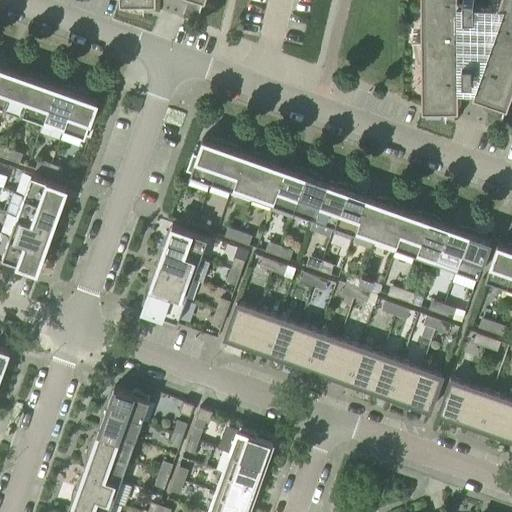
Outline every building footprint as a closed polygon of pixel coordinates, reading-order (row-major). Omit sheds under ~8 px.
[(511,0),(422,0),(423,97),(460,96),(459,74),(476,74),(474,80),(508,92),(511,81),(511,0)] [(0,104),(3,106),(15,70),(8,68),(8,66),(6,64),(3,63),(1,61),(0,60),(0,104)] [(23,113),(37,74),(34,73),(31,72),(28,72),(23,72),(23,73),(15,70),(3,106),(23,113)] [(43,120),(56,85),(48,82),(49,81),(46,79),(44,77),(41,76),(39,74),(37,74),(23,113),(43,120)] [(64,127),(77,88),(75,87),(72,87),(69,86),(64,86),(64,88),(56,85),(43,120),(64,127)] [(82,90),(77,88),(64,127),(85,135),(86,133),(89,134),(95,119),(91,118),(97,100),(89,97),(89,95),(87,93),(85,92),(82,90)] [(212,180),(226,141),(223,140),(220,139),(217,139),(212,139),(212,140),(203,137),(197,155),(193,154),(187,169),(191,171),(190,173),(212,180)] [(232,187),(245,152),(237,149),(237,148),(235,146),(233,144),(230,143),(226,141),(212,180),(232,187)] [(0,145),(0,155),(7,158),(10,148),(0,145)] [(21,152),(10,148),(7,158),(17,162),(21,152)] [(252,195),(266,155),(263,155),(261,154),(258,154),(253,154),(252,155),(245,152),(232,187),(252,195)] [(273,202),(285,166),(278,164),(278,163),(276,161),(273,159),(271,157),(266,155),(252,195),(273,202)] [(49,168),(51,163),(41,159),(37,169),(47,172),(49,168)] [(51,163),(49,168),(47,172),(58,176),(61,166),(51,163)] [(293,209),(307,170),(304,169),(301,168),(298,168),(295,168),(293,168),(293,169),(285,166),(273,202),(293,209)] [(314,216),(326,181),(318,178),(319,177),(316,175),(314,173),(311,172),(309,171),(307,170),(293,209),(314,216)] [(31,173),(24,195),(63,208),(64,206),(64,203),(65,200),(65,197),(65,195),(64,194),(67,186),(31,173)] [(334,224),(348,185),(345,184),(343,183),(340,183),(337,183),(335,183),(334,184),(326,181),(314,216),(334,224)] [(355,231),(367,196),(359,193),(360,192),(358,190),(355,188),(353,187),(348,185),(334,224),(355,231)] [(62,210),(63,208),(24,195),(16,215),(52,227),(55,220),(56,220),(58,218),(60,215),(61,213),(62,210)] [(375,238),(389,199),(386,198),(383,198),(380,197),(377,197),(375,197),(375,198),(367,196),(355,231),(375,238)] [(395,246),(408,210),(400,207),(401,206),(398,204),(396,202),(393,201),(391,200),(389,199),(375,238),(395,246)] [(416,253),(430,214),(427,213),(424,212),(421,212),(418,212),(416,212),(416,213),(408,210),(395,246),(416,253)] [(195,225),(199,216),(189,212),(185,222),(195,225)] [(436,260),(449,225),(441,222),(441,221),(439,219),(437,217),(434,216),(431,214),(430,214),(416,253),(436,260)] [(49,235),(52,227),(16,215),(9,235),(48,249),(49,246),(50,243),(50,240),(50,237),(50,236),(49,235)] [(209,219),(199,216),(195,225),(206,229),(209,219)] [(161,242),(161,243),(200,257),(208,236),(172,223),(169,232),(168,232),(166,234),(164,236),(163,239),(161,242)] [(456,267),(470,228),(467,227),(464,227),(461,226),(457,226),(456,227),(449,225),(436,260),(456,267)] [(236,240),(240,230),(229,226),(226,236),(236,240)] [(472,229),(470,228),(456,267),(478,275),(490,239),(482,236),(482,235),(480,233),(477,231),(475,230),(472,229)] [(250,234),(240,230),(236,240),(246,243),(250,234)] [(48,251),(48,249),(9,235),(2,256),(4,257),(2,261),(18,266),(19,263),(37,269),(40,260),(41,261),(43,259),(45,256),(47,254),(48,251)] [(277,254),(280,245),(270,241),(266,251),(277,254)] [(506,285),(511,269),(511,243),(511,244),(507,244),(506,245),(498,242),(485,277),(506,285)] [(209,261),(200,257),(161,243),(160,247),(159,252),(159,257),(160,257),(157,265),(193,278),(202,281),(209,261)] [(291,248),(280,245),(277,254),(287,258),(291,248)] [(317,269),(321,259),(311,255),(307,265),(317,269)] [(271,270),(275,260),(264,256),(261,266),(271,270)] [(234,258),(230,268),(240,272),(244,261),(234,258)] [(331,263),(321,259),(317,269),(328,273),(331,263)] [(285,264),(275,260),(271,270),(282,274),(285,264)] [(186,298),(193,278),(157,265),(155,273),(153,272),(151,275),(150,277),(148,280),(146,284),(186,298)] [(237,282),(240,272),(230,268),(227,279),(237,282)] [(312,284),(315,275),(305,271),(302,281),(312,284)] [(357,286),(361,276),(351,273),(347,283),(357,286)] [(326,278),(315,275),(312,284),(322,288),(326,278)] [(372,280),(361,276),(357,286),(369,290),(372,280)] [(354,296),(357,286),(347,283),(344,293),(354,296)] [(178,319),(186,298),(146,284),(145,287),(145,290),(144,293),(144,296),(144,298),(146,298),(143,307),(161,313),(159,317),(175,322),(176,318),(178,319)] [(399,298),(403,288),(393,285),(389,294),(399,298)] [(365,300),(369,290),(357,286),(354,296),(365,300)] [(414,292),(403,288),(399,298),(410,302),(414,292)] [(220,299),(216,309),(226,312),(229,302),(220,299)] [(440,313),(444,303),(433,299),(430,309),(440,313)] [(243,347),(257,308),(237,300),(224,336),(233,339),(232,340),(235,342),(237,344),(240,345),(243,347)] [(394,314),(398,304),(387,300),(384,310),(394,314)] [(454,306),(444,303),(440,313),(451,316),(454,306)] [(408,307),(398,304),(394,314),(404,317),(408,307)] [(265,350),(278,315),(257,308),(243,347),(246,348),(249,349),(252,349),(255,349),(258,349),(258,348),(265,350)] [(222,323),(226,312),(216,309),(212,319),(222,323)] [(284,362),(298,322),(278,315),(265,350),(273,353),(273,355),(275,356),(278,358),(280,360),(284,362)] [(435,328),(438,318),(428,315),(424,324),(435,328)] [(490,330),(494,320),(483,317),(480,327),(490,330)] [(449,322),(438,318),(435,328),(445,332),(449,322)] [(504,324),(494,320),(490,330),(501,334),(504,324)] [(306,365),(319,330),(298,322),(284,362),(287,362),(290,363),(293,363),(296,364),(298,364),(299,362),(306,365)] [(325,376),(339,337),(319,330),(306,365),(314,368),(314,369),(316,371),(318,373),(321,374),(324,376),(325,376)] [(485,346),(488,336),(478,332),(474,342),(485,346)] [(499,340),(488,336),(485,346),(495,350),(499,340)] [(347,380),(360,344),(339,337),(325,376),(328,377),(331,378),(334,378),(337,378),(339,378),(339,377),(347,380)] [(367,391),(380,352),(360,344),(347,380),(355,383),(355,384),(357,386),(360,387),(362,389),(367,391)] [(0,369),(5,371),(6,368),(7,365),(7,362),(7,359),(7,357),(6,357),(9,348),(0,345),(0,369)] [(388,394),(401,359),(380,352),(367,391),(369,392),(372,392),(375,393),(380,393),(381,392),(388,394)] [(408,405),(422,366),(401,359),(388,394),(396,397),(396,398),(398,400),(400,402),(403,403),(408,405)] [(442,374),(422,366),(408,405),(410,406),(413,407),(416,407),(421,407),(421,406),(430,409),(442,374)] [(457,423),(471,384),(450,376),(437,412),(446,415),(446,416),(448,418),(450,420),(453,421),(457,423)] [(479,426),(491,391),(471,384),(457,423),(460,424),(462,424),(465,425),(468,425),(471,425),(471,424),(479,426)] [(104,404),(103,406),(142,420),(150,399),(148,398),(149,394),(134,388),(132,392),(114,386),(111,395),(110,394),(108,396),(106,399),(105,401),(104,404)] [(498,437),(511,398),(491,391),(479,426),(487,429),(486,430),(489,432),(491,434),(494,436),(498,437)] [(511,398),(498,437),(501,438),(504,439),(507,439),(510,439),(511,439),(511,438),(511,398)] [(179,411),(190,415),(194,404),(183,400),(179,411)] [(135,440),(142,420),(103,406),(102,409),(101,412),(101,415),(101,418),(101,419),(102,420),(99,428),(135,440)] [(200,406),(196,417),(209,422),(213,411),(200,406)] [(177,421),(173,431),(183,434),(187,424),(177,421)] [(192,426),(189,436),(198,440),(202,430),(192,426)] [(237,430),(230,451),(269,465),(270,462),(270,459),(271,456),(271,453),(271,451),(269,451),(273,442),(254,436),(256,432),(240,427),(239,430),(237,430)] [(128,460),(135,440),(99,428),(97,435),(95,435),(94,437),(92,439),(90,442),(89,445),(88,446),(128,460)] [(179,445),(183,434),(173,431),(169,441),(179,445)] [(195,450),(198,440),(189,436),(185,447),(195,450)] [(120,481),(128,460),(88,446),(87,449),(87,452),(87,455),(86,458),(86,460),(88,460),(85,468),(120,481)] [(268,467),(269,465),(230,451),(222,471),(258,484),(260,476),(262,477),(264,474),(265,472),(267,469),(268,467)] [(162,461),(159,472),(168,475),(172,465),(162,461)] [(178,467),(174,477),(184,481),(188,470),(178,467)] [(113,501),(120,481),(85,468),(82,476),(81,475),(79,478),(77,480),(76,483),(74,487),(113,501)] [(255,492),(258,484),(222,471),(215,492),(254,506),(255,503),(256,500),(256,497),(256,494),(256,492),(255,492)] [(165,485),(168,475),(159,472),(155,482),(165,485)] [(180,491),(184,481),(174,477),(170,487),(180,491)] [(79,511),(109,511),(113,501),(74,487),(73,490),(72,493),(72,496),(72,499),(72,501),(73,501),(70,509),(79,511)] [(254,507),(254,506),(215,492),(207,511),(251,511),(252,510),(254,507)] [(158,511),(161,506),(151,503),(147,511),(158,511)]
